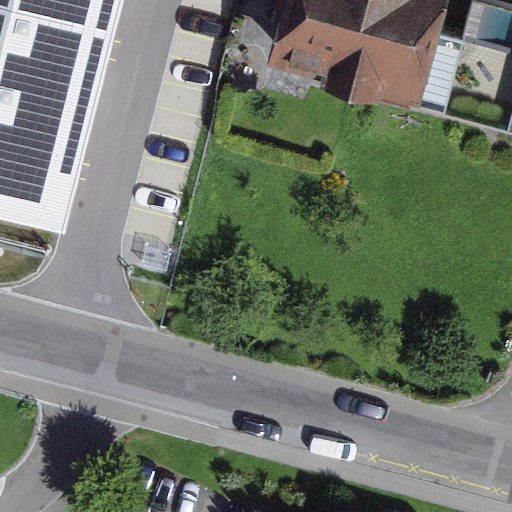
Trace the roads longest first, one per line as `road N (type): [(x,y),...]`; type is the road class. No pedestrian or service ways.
road 1 (residential): [(511,471),(104,359)]
road 2 (residential): [(13,511),(72,459),(104,359)]
